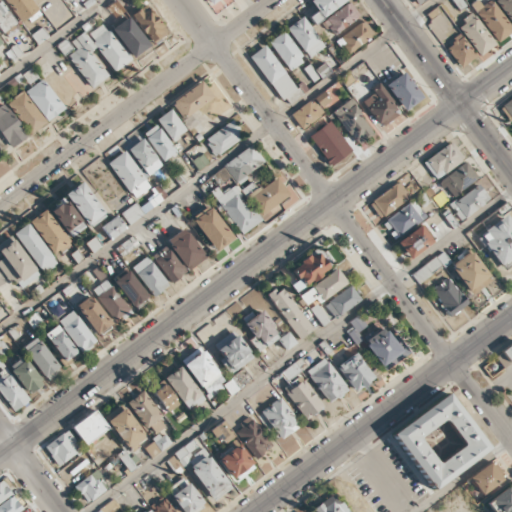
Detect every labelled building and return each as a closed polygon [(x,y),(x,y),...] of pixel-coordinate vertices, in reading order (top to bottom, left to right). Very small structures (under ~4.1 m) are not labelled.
[(5,0),(20,24),(39,13),(31,0),(5,0)] [(345,0),(310,0),(309,1),(317,11),(309,17),(314,24),(345,0)] [(511,28),(491,0),(490,0),(482,6),(477,0),(476,0),(470,5),(497,42),(511,31),(511,28)] [(511,0),(494,0),(511,23),(511,0)] [(0,29),(6,37),(19,26),(0,2),(0,29)] [(360,17),(351,2),(322,20),(331,35),(360,17)] [(166,34),(146,4),(131,14),(150,44),(166,34)] [(495,44),(473,14),(457,25),(479,56),(495,44)] [(308,58),(324,47),(303,16),(287,27),(308,58)] [(147,46),(127,17),(110,28),(131,58),(147,46)] [(374,34),(363,20),(335,42),(346,56),(374,34)] [(86,35),(113,71),(129,59),(102,23),(86,35)] [(31,34),(38,44),(48,37),(41,28),(31,34)] [(268,42),(290,71),(304,60),(283,31),(268,42)] [(89,52),(95,48),(83,32),(70,41),(77,50),(67,58),(90,89),(107,76),(89,52)] [(460,68),(476,56),(461,35),(444,47),(460,68)] [(71,51),(68,40),(57,43),(61,55),(71,51)] [(249,56),(281,101),(296,90),(265,45),(249,56)] [(315,70),(321,79),(331,72),(324,63),(315,70)] [(384,86),(404,111),(422,97),(402,72),(384,86)] [(29,134),(64,109),(42,78),(7,103),(29,134)] [(213,97),(200,81),(171,103),(183,119),(213,97)] [(363,101),(381,127),(400,114),(378,83),(371,88),(374,93),(363,101)] [(511,120),(511,97),(501,105),(511,120)] [(323,113),(312,99),(291,115),(302,130),(323,113)] [(374,132),(348,99),(332,113),(357,145),(374,132)] [(0,134),(8,148),(26,137),(6,103),(0,106),(0,134)] [(171,141),(186,131),(170,109),(156,119),(171,141)] [(317,121),(321,127),(309,136),(330,166),(351,151),(325,115),(317,121)] [(204,141),(216,157),(242,137),(229,121),(204,141)] [(142,134),(162,162),(176,152),(155,124),(142,134)] [(128,147),(145,176),(161,167),(143,138),(128,147)] [(423,162),(436,180),(464,158),(451,141),(423,162)] [(264,162),(251,145),(222,166),(236,183),(264,162)] [(150,187),(124,151),(107,163),(133,199),(150,187)] [(477,178),(465,162),(440,181),(452,197),(477,178)] [(298,200),(291,187),(284,191),(277,179),(248,196),(262,221),(282,210),(279,205),(288,199),(291,204),(298,200)] [(410,197),(398,181),(369,203),(380,218),(410,197)] [(64,194),(89,228),(106,215),(81,182),(64,194)] [(221,194),(216,187),(209,192),(240,235),(261,220),(252,208),(247,211),(237,197),(241,194),(234,184),(221,194)] [(449,204),(459,220),(490,201),(480,185),(449,204)] [(167,197),(161,189),(137,205),(136,203),(121,213),(129,224),(167,197)] [(68,237),(83,228),(66,198),(50,207),(68,237)] [(393,237),(425,218),(415,201),(381,221),(387,231),(389,230),(393,237)] [(233,238),(209,206),(191,219),(215,252),(233,238)] [(29,222),(54,255),(70,242),(45,209),(29,222)] [(511,263),(511,224),(505,215),(477,236),(503,271),(511,263)] [(109,240),(126,230),(118,216),(101,226),(109,240)] [(57,263),(27,223),(13,233),(43,273),(57,263)] [(432,244),(421,226),(396,240),(408,259),(432,244)] [(166,240),(185,271),(204,260),(185,228),(166,240)] [(0,242),(0,253),(3,258),(0,259),(0,267),(17,291),(39,275),(11,235),(0,242)] [(139,246),(133,236),(115,247),(121,256),(139,246)] [(86,242),(92,252),(101,247),(94,237),(86,242)] [(151,256),(170,283),(186,272),(167,245),(151,256)] [(330,270),(318,251),(292,266),(303,286),(330,270)] [(472,295),(492,279),(470,251),(450,266),(472,295)] [(411,274),(418,284),(450,262),(443,252),(411,274)] [(131,268),(153,297),(168,286),(147,256),(131,268)] [(347,283),(337,269),(300,296),(307,305),(316,299),(319,303),(347,283)] [(148,297),(128,271),(113,281),(133,308),(148,297)] [(431,289),(450,317),(468,304),(448,277),(431,289)] [(93,288),(113,323),(129,314),(109,279),(93,288)] [(299,340),(312,330),(281,286),(268,295),(299,340)] [(324,305),(335,318),(359,299),(349,286),(324,305)] [(75,305),(97,337),(112,327),(90,295),(75,305)] [(243,322),(254,337),(249,340),(258,352),(279,337),(260,309),(243,322)] [(57,322),(82,353),(96,341),(72,310),(57,322)] [(346,332),(354,344),(361,340),(356,332),(365,326),(358,315),(348,322),(352,329),(346,332)] [(44,334),(65,364),(78,355),(57,325),(44,334)] [(383,371),(408,354),(395,334),(389,338),(382,328),(362,341),(383,371)] [(252,359),(235,331),(212,344),(229,373),(252,359)] [(285,350),(295,343),(287,332),(277,339),(285,350)] [(24,345),(44,381),(59,372),(39,337),(24,345)] [(29,401),(0,359),(0,356),(9,351),(0,338),(0,393),(13,412),(29,401)] [(511,359),(511,343),(501,350),(508,361),(511,359)] [(208,399),(226,386),(198,348),(180,361),(208,399)] [(336,366),(354,392),(373,379),(355,353),(336,366)] [(43,384),(23,357),(8,367),(29,394),(43,384)] [(327,404),(347,391),(325,358),(306,370),(327,404)] [(288,379),(303,368),(297,360),(282,372),(288,379)] [(189,410),(204,398),(180,366),(164,378),(189,410)] [(223,385),(230,395),(251,379),(244,369),(223,385)] [(305,420),(323,408),(303,379),(285,392),(305,420)] [(167,413),(178,404),(164,384),(153,392),(167,413)] [(152,436),(164,427),(158,419),(162,416),(142,390),(127,402),(152,436)] [(447,393),(488,447),(432,490),(392,435),(447,393)] [(260,412),(282,440),(301,425),(279,397),(260,412)] [(128,450),(145,438),(124,407),(106,419),(128,450)] [(107,430),(96,411),(71,425),(83,444),(107,430)] [(271,448),(252,418),(235,428),(253,459),(271,448)] [(234,436),(223,421),(210,431),(221,445),(234,436)] [(44,445),(57,466),(81,451),(68,430),(44,445)] [(170,442),(163,433),(146,447),(154,456),(170,442)] [(233,481),(254,467),(239,445),(218,458),(233,481)] [(232,487),(202,449),(189,459),(193,464),(188,468),(214,501),(232,487)] [(117,455),(129,472),(136,467),(123,450),(117,455)] [(490,463),(492,465),(495,464),(503,474),(500,476),(502,480),(482,496),(469,478),(490,463)] [(74,484),(85,503),(109,489),(98,470),(74,484)] [(167,488),(181,511),(196,511),(203,508),(186,477),(167,488)] [(0,502),(12,495),(3,481),(0,482),(0,502)] [(492,511),(511,511),(511,494),(507,488),(486,502),(492,511)] [(0,511),(17,511),(22,509),(12,495),(0,504),(0,511)] [(312,508),(314,511),(348,511),(341,502),(339,503),(333,495),(312,508)] [(155,511),(173,511),(165,497),(152,505),(155,511)] [(110,511),(118,506),(113,499),(101,508),(103,511),(110,511)]
